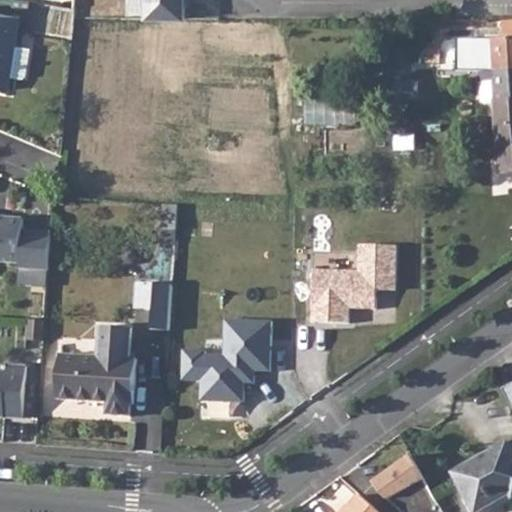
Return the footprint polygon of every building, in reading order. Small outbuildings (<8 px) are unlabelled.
[(145,0),(145,16),(183,16),(183,0),(145,0)] [(0,11),(0,86),(8,88),(11,74),(26,77),(31,48),(16,45),(21,15),(0,11)] [(492,39),(493,71),(511,70),(511,21),(501,22),(502,39),(492,39)] [(511,70),(493,71),(477,70),(479,99),(482,102),(495,102),(496,125),(511,122),(511,70)] [(310,101),(309,123),(358,124),(359,102),(310,101)] [(511,122),(496,125),(501,175),(511,173),(511,122)] [(163,203),(161,228),(176,229),(177,205),(163,203)] [(20,269),(49,270),(52,233),(23,231),(24,219),(5,218),(5,221),(0,220),(0,261),(20,263),(20,269)] [(136,306),(153,307),(154,281),(138,280),(136,306)] [(153,307),(151,328),(168,329),(172,282),(154,281),(153,307)] [(60,353),(57,396),(107,400),(106,411),(129,413),(130,401),(134,401),(137,356),(130,356),(132,327),(100,325),(98,355),(60,353)] [(0,369),(0,415),(22,417),(26,364),(6,362),(5,370),(0,369)] [(509,441),(453,473),(473,511),(479,511),(509,494),(511,498),(511,441),(510,443),(509,441)] [(443,511),(417,453),(379,480),(387,492),(407,511),(443,511)] [(382,511),(363,494),(345,511),(335,511),(334,511),(333,511),(382,511)]
